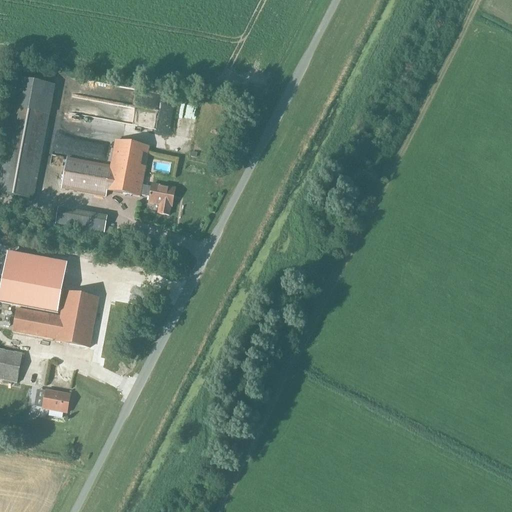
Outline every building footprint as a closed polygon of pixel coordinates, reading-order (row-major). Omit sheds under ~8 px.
[(29,74),(14,74),(13,104),(28,104),(29,74)] [(9,111),(0,159),(0,194),(33,201),(49,118),(9,111)] [(115,142),(111,167),(67,159),(62,190),(105,198),(106,191),(140,198),(141,196),(142,190),(149,148),(115,142)] [(50,162),(64,165),(65,157),(52,154),(50,162)] [(151,192),(142,190),(141,196),(150,198),(149,204),(162,206),(160,214),(169,216),(171,208),(172,208),(175,190),(152,185),(151,192)] [(108,219),(59,211),(56,226),(105,235),(108,219)] [(6,263),(0,294),(0,303),(58,314),(65,274),(6,263)] [(90,349),(99,300),(65,294),(61,318),(17,310),(13,333),(57,341),(56,343),(90,349)] [(11,313),(6,312),(5,313),(3,326),(4,327),(9,328),(10,327),(12,315),(11,313)] [(0,343),(13,347),(15,341),(0,336),(0,343)] [(0,381),(17,384),(23,355),(0,350),(0,381)] [(67,414),(70,396),(46,392),(43,410),(67,414)]
